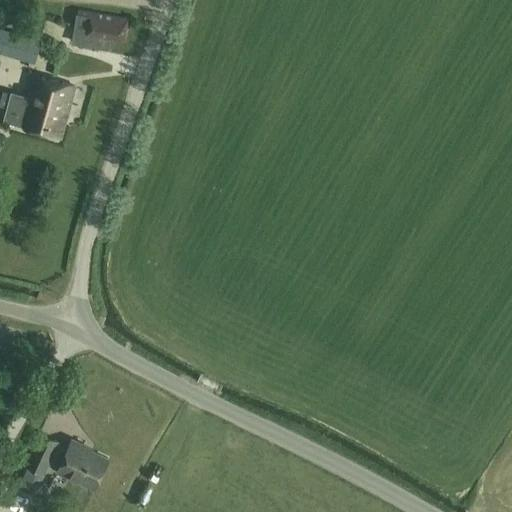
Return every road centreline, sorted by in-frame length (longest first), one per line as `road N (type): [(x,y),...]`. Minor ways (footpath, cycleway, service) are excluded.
road 1 (unclassified): [(424,511),(111,351),(79,317)]
road 2 (unclassified): [(79,317),(88,230),(172,0)]
